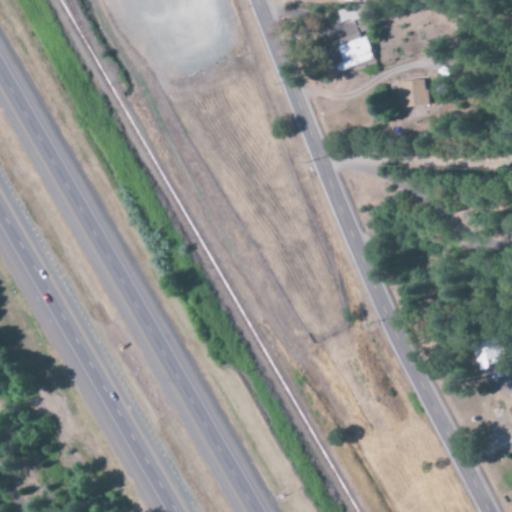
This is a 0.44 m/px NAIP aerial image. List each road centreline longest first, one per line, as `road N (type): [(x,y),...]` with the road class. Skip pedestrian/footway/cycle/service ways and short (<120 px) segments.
road 1 (tertiary): [(255,0),(356,255),(484,511)]
road 2 (motorway): [(256,511),(0,69)]
road 3 (motorway): [(0,199),(177,511)]
